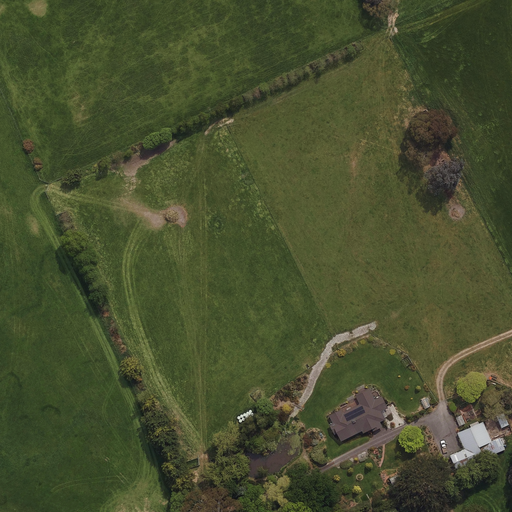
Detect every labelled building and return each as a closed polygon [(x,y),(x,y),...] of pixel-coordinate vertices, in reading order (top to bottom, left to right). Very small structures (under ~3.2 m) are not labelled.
[(327,414),(339,440),(363,429),(365,432),(383,424),(380,419),(392,414),(382,392),(379,393),(377,388),(374,389),(372,385),(356,393),(361,403),(348,409),(346,405),(327,414)] [(429,398),(421,401),(424,409),(432,406),(429,398)] [(463,412),(454,416),(458,426),(467,423),(463,412)] [(509,424),(505,413),(497,415),(500,426),(509,424)] [(491,439),(482,419),(457,430),(465,448),(450,455),(457,470),(505,448),(500,435),(491,439)] [(398,472),(390,476),(395,487),(403,483),(398,472)]
